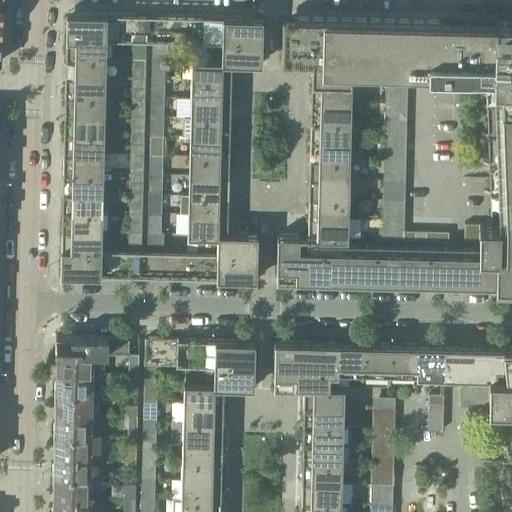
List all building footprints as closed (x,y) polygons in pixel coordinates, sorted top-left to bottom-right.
[(67,11),(66,37),(106,38),(133,38),(146,39),(149,39),(150,13),(67,11)] [(192,40),(192,59),(209,60),(210,40),(262,42),(262,16),(150,13),(149,39),(152,39),(168,39),(192,40)] [(501,74),(501,81),(511,80),(511,21),(282,16),(281,61),(312,62),(311,80),(351,81),(351,70),(501,74)] [(66,37),(65,56),(106,57),(106,38),(66,37)] [(133,57),(146,57),(146,39),(133,38),(133,57)] [(152,39),(152,49),(152,52),(168,53),(168,39),(152,39)] [(210,40),(209,60),(231,60),(261,61),(262,42),(210,40)] [(65,56),(65,75),(105,76),(106,57),(65,56)] [(192,59),(191,78),(231,79),(231,60),(209,60),(192,59)] [(132,65),(132,76),(145,76),(145,65),(132,65)] [(152,66),(151,76),(164,77),(165,66),(152,66)] [(65,75),(65,94),(105,95),(105,76),(65,75)] [(145,76),(132,76),(132,87),(145,87),(145,76)] [(164,77),(151,76),(151,87),(164,88),(164,77)] [(191,78),(191,97),(231,98),(231,79),(191,78)] [(351,101),(351,81),(311,80),(311,100),(351,101)] [(511,80),(501,81),(502,109),(511,109),(511,80)] [(392,83),(391,92),(407,92),(407,83),(392,83)] [(65,94),(64,113),(104,114),(105,95),(65,94)] [(191,97),(190,116),(230,117),(231,98),(191,97)] [(350,120),(351,101),(311,100),(310,119),(350,120)] [(131,103),(131,114),(144,115),(144,104),(131,103)] [(150,104),(150,115),(163,115),(164,104),(150,104)] [(511,109),(502,109),(503,137),(511,137),(511,109)] [(391,112),(391,121),(406,122),(406,112),(391,112)] [(64,113),(64,132),(104,133),(104,114),(64,113)] [(144,115),(131,114),(131,125),(144,126),(144,115)] [(163,115),(150,115),(150,126),(163,126),(163,115)] [(190,116),(190,135),(230,136),(230,117),(190,116)] [(350,139),(350,120),(310,119),(310,138),(350,139)] [(406,122),(391,121),(391,130),(406,131),(406,122)] [(64,132),(63,151),(103,152),(104,133),(64,132)] [(190,135),(189,154),(229,155),(230,136),(190,135)] [(511,137),(503,137),(504,166),(511,166),(511,137)] [(349,159),(350,139),(310,138),(309,158),(349,159)] [(130,142),(130,153),(143,153),(144,142),(130,142)] [(150,143),(149,153),(162,154),(163,143),(150,143)] [(390,150),(390,160),(405,160),(405,151),(390,150)] [(63,151),(63,170),(103,171),(103,152),(63,151)] [(143,153),(130,153),(130,164),(143,164),(143,153)] [(162,154),(149,153),(149,164),(162,165),(162,154)] [(189,154),(189,173),(229,174),(229,155),(189,154)] [(349,178),(349,159),(309,158),(309,177),(349,178)] [(405,160),(390,160),(390,169),(405,169),(405,160)] [(63,170),(62,189),(102,190),(103,171),(63,170)] [(189,173),(188,192),(228,193),(229,174),(189,173)] [(348,198),(349,178),(309,177),(308,197),(348,198)] [(129,181),(129,191),(142,192),(142,181),(129,181)] [(149,181),(148,192),(162,192),(162,181),(149,181)] [(62,189),(62,208),(102,209),(102,190),(62,189)] [(389,189),(389,198),(404,198),(404,189),(389,189)] [(142,192),(129,191),(129,202),(142,203),(142,192)] [(162,192),(148,192),(148,203),(161,203),(162,192)] [(182,196),(182,211),(228,212),(228,193),(188,192),(188,196),(182,196)] [(348,217),(348,198),(308,197),(308,216),(348,217)] [(404,198),(389,198),(389,207),(404,208),(404,198)] [(61,228),(101,229),(109,229),(109,210),(102,209),(62,208),(61,228)] [(187,233),(197,233),(217,234),(217,231),(227,231),(228,212),(182,211),(182,214),(188,214),(187,233)] [(347,236),(348,217),(308,216),(307,234),(306,234),(306,235),(347,236)] [(128,219),(128,230),(141,230),(142,219),(128,219)] [(148,219),(147,230),(161,230),(161,220),(148,219)] [(511,223),(506,223),(506,225),(505,253),(499,253),(500,223),(464,222),(464,245),(479,245),(478,252),(457,251),(299,248),(299,234),(277,233),(276,278),(456,282),(511,283),(511,223)] [(61,228),(61,247),(101,248),(101,229),(61,228)] [(448,230),(404,229),(388,229),(388,238),(448,239),(448,230)] [(141,230),(128,230),(128,241),(141,241),(141,230)] [(163,231),(161,230),(147,230),(147,241),(163,242),(163,231)] [(197,233),(197,250),(257,251),(257,232),(227,231),(217,231),(217,234),(197,233)] [(60,272),(143,274),(144,249),(101,248),(61,247),(60,272)] [(144,249),(143,274),(146,274),(256,277),(257,251),(197,250),(144,249)] [(56,334),(55,351),(93,352),(94,335),(56,334)] [(107,336),(94,335),(93,352),(104,352),(129,353),(129,336),(108,336),(108,335),(107,335),(107,336)] [(160,362),(214,364),(254,364),(255,339),(167,337),(145,337),(144,362),(160,362)] [(336,384),(337,372),(338,341),(275,340),(274,384),(303,385),(303,384),(337,385),(336,384)] [(337,372),(363,372),(364,342),(338,341),(337,372)] [(363,372),(390,373),(390,342),(364,342),(363,372)] [(390,373),(416,374),(417,343),(390,342),(390,373)] [(511,345),(455,344),(417,343),(416,374),(454,375),(489,375),(489,383),(460,382),(460,405),(501,405),(511,405),(511,345)] [(57,371),(93,372),(104,372),(104,352),(93,352),(55,351),(55,363),(58,363),(57,371)] [(144,370),(144,381),(157,381),(159,381),(160,362),(144,362),(144,370)] [(214,364),(213,381),(224,382),(224,384),(254,385),(254,364),(214,364)] [(55,379),(54,392),(92,392),(93,372),(57,371),(57,379),(55,379)] [(183,380),(183,401),(223,402),(224,384),(224,382),(213,381),(183,380)] [(157,381),(144,381),(143,391),(157,392),(157,381)] [(344,385),(336,384),(337,385),(303,384),(303,385),(303,404),(343,405),(344,385)] [(57,405),(56,413),(92,413),(92,392),(54,392),(54,405),(57,405)] [(443,393),(428,392),(427,429),(442,429),(443,393)] [(183,401),(182,420),(223,421),(223,402),(183,401)] [(343,424),(343,405),(303,404),(303,423),(343,424)] [(143,408),(143,419),(156,419),(156,409),(143,408)] [(54,420),(53,433),(91,434),(92,413),(56,413),(56,421),(54,420)] [(379,416),(379,425),(394,425),(394,416),(379,416)] [(156,419),(143,419),(142,430),(155,430),(156,419)] [(182,420),(182,439),(222,440),(223,421),(182,420)] [(350,424),(343,424),(303,423),(302,442),(342,443),(350,443),(350,424)] [(394,425),(379,425),(378,434),(394,434),(394,425)] [(55,446),(55,455),(91,455),(91,434),(53,433),(53,446),(55,446)] [(182,439),(182,459),(222,460),(222,440),(182,439)] [(342,462),(342,443),(302,442),(302,461),(342,462)] [(142,447),(142,458),(155,458),(155,447),(142,447)] [(378,454),(378,463),(393,464),(393,454),(378,454)] [(53,462),(52,474),(91,475),(91,455),(55,455),(55,462),(53,462)] [(155,458),(142,458),(141,469),(155,469),(155,458)] [(182,459),(181,478),(221,479),(222,460),(182,459)] [(341,482),(342,462),(302,461),(301,481),(341,482)] [(393,464),(378,463),(377,473),(393,473),(393,464)] [(55,487),(54,496),(90,496),(91,475),(52,474),(52,487),(55,487)] [(181,478),(181,497),(221,498),(221,479),(181,478)] [(341,501),(341,482),(301,481),(301,500),(341,501)] [(123,483),(123,497),(134,497),(135,483),(123,483)] [(141,485),(141,496),(154,496),(154,486),(141,485)] [(377,493),(377,502),(392,502),(392,493),(377,493)] [(52,504),(51,511),(89,511),(90,496),(54,496),(54,504),(52,504)] [(154,496),(141,496),(141,507),(154,507),(154,496)] [(134,511),(134,497),(123,497),(122,511),(134,511)] [(172,497),(171,511),(220,511),(221,498),(181,497),(172,497)] [(340,511),(341,501),(301,500),(300,511),(340,511)] [(392,502),(377,502),(376,511),(392,511),(392,502)]
